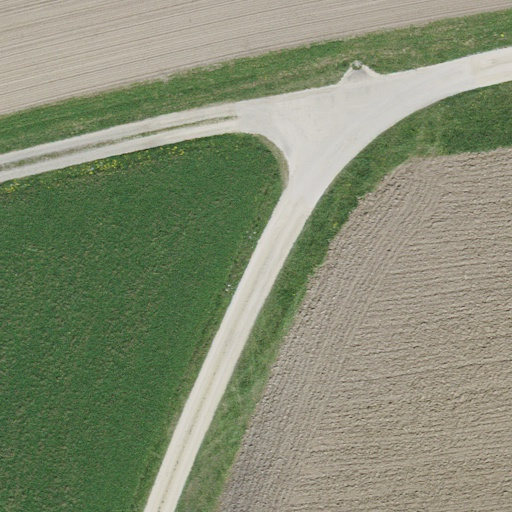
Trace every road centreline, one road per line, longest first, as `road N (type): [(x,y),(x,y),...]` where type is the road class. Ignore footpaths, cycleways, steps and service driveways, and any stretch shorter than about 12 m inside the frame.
road 1 (track): [(159,511),(210,382),(324,160),(383,106),(432,83),(511,64)]
road 2 (track): [(383,106),(240,114),(0,168)]
